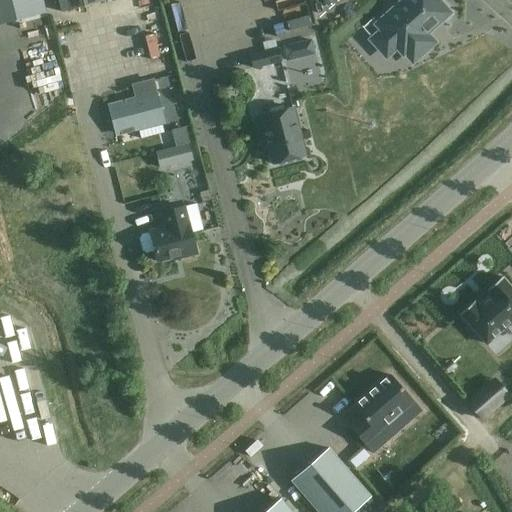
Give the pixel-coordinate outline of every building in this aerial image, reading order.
[(0,0),(0,25),(46,13),(42,0),(0,0)] [(58,0),(62,13),(110,0),(58,0)] [(405,0),(397,8),(395,6),(379,20),(385,27),(382,29),(383,31),(373,40),(386,55),(397,45),(403,52),(404,51),(413,60),(415,57),(421,55),(426,51),(429,45),(431,43),(423,34),(426,31),(426,32),(427,31),(428,30),(428,28),(428,27),(426,25),(432,20),(434,21),(435,22),(436,22),(437,21),(438,21),(438,20),(446,13),(436,1),(435,0),(405,0)] [(311,40),(283,47),(286,61),(314,54),(311,40)] [(278,49),(251,56),(254,68),(281,61),(278,49)] [(125,103),(109,107),(117,134),(163,122),(152,81),(135,85),(138,99),(130,101),(129,100),(124,102),(125,103)] [(274,164),(305,156),(292,108),(257,117),(262,135),(266,134),(274,164)] [(186,128),(172,131),(176,147),(190,143),(186,128)] [(188,145),(157,152),(161,168),(192,160),(188,145)] [(154,251),(157,261),(179,255),(180,257),(196,253),(188,222),(184,207),(162,213),(166,228),(141,235),(139,239),(142,251),(146,253),(154,251)] [(511,288),(502,277),(487,290),(491,295),(479,305),(475,301),(460,314),(486,344),(511,321),(511,288)] [(362,417),(350,427),(372,453),(391,437),(383,428),(413,402),(389,375),(353,406),(362,417)] [(494,379),(467,402),(480,418),(507,395),(494,379)] [(326,446),(289,478),(318,511),(351,511),(369,496),(326,446)] [(292,511),(279,497),(261,511),(292,511)]
